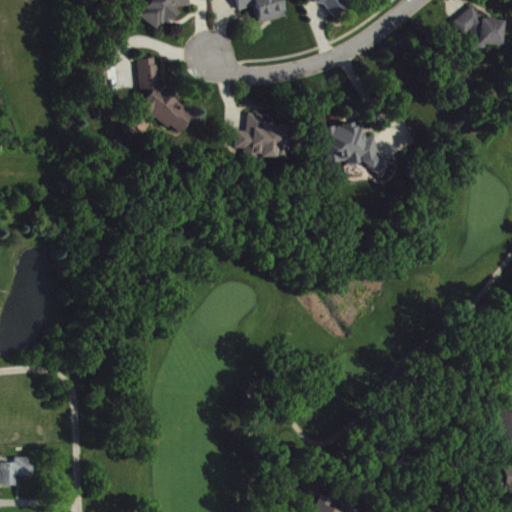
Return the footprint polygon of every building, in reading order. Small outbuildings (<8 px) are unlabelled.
[(190,0),(149,0),(150,4),(140,17),(158,31),(162,26),(170,25),(179,13),(172,8),(191,6),(190,0)] [(286,18),(281,0),(237,0),(240,11),(256,7),(260,25),(286,18)] [(319,0),(335,19),(350,6),(345,0),(319,0)] [(505,22),(478,20),(479,15),(460,13),(458,35),(468,36),(465,64),(484,66),(486,46),(503,48),(505,22)] [(195,116),(165,89),(159,89),(157,59),(138,60),(140,92),(137,95),(137,108),(135,110),(136,122),(142,128),(147,122),(158,121),(165,128),(172,128),(179,134),(195,116)] [(288,125),(265,125),(265,116),(248,115),(248,133),(237,132),(236,159),(287,160),(288,125)] [(383,179),(392,164),(377,154),(376,138),(363,139),(363,132),(354,126),(319,128),(322,166),(347,164),(350,166),(361,165),(383,179)] [(511,396),(505,395),(498,447),(511,448),(511,396)] [(34,459),(16,459),(16,465),(3,464),(2,487),(18,488),(18,480),(34,480),(34,459)] [(358,511),(337,504),(338,502),(322,496),(315,511),(358,511)]
